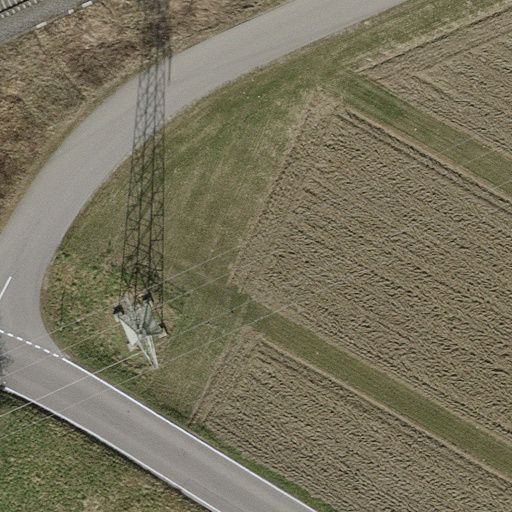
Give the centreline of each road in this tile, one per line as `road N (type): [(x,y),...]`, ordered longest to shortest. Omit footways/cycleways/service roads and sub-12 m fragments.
road 1 (unclassified): [(0,316),(69,172),(114,122),(182,78),(358,0)]
road 2 (unclassified): [(0,354),(280,511)]
